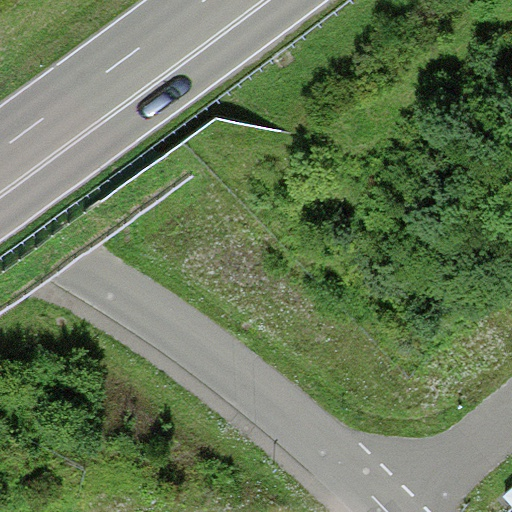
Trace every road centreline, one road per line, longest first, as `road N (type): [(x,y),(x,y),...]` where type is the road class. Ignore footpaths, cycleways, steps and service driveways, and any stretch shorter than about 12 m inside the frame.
road 1 (residential): [(0,240),(119,295),(263,395),(397,511)]
road 2 (trunk): [(0,151),(212,0)]
road 3 (track): [(511,421),(416,511)]
